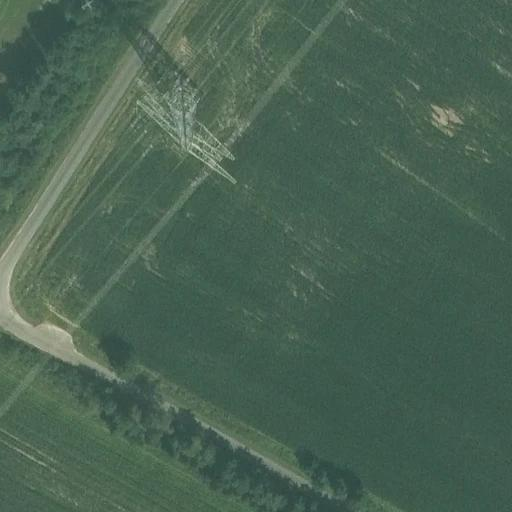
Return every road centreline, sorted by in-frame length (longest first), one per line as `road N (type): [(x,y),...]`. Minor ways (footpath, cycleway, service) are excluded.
road 1 (unclassified): [(370,511),(0,302)]
road 2 (unclassified): [(0,261),(162,0)]
